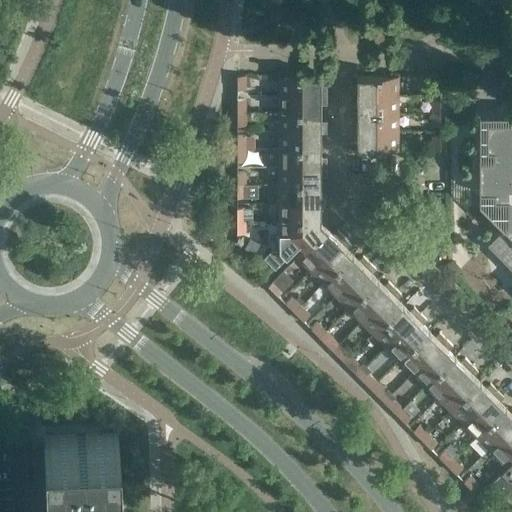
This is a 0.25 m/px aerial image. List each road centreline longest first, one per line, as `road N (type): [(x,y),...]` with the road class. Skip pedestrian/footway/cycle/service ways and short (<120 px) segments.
road 1 (tertiary): [(390,511),(316,420),(113,262)]
road 2 (tertiary): [(82,298),(277,456),(322,511)]
road 3 (secondary): [(103,203),(159,78),(179,0)]
road 4 (secondary): [(136,0),(116,74),(69,181)]
road 5 (residential): [(406,254),(369,217),(369,184),(415,184),(415,234)]
road 6 (residential): [(511,361),(406,254)]
